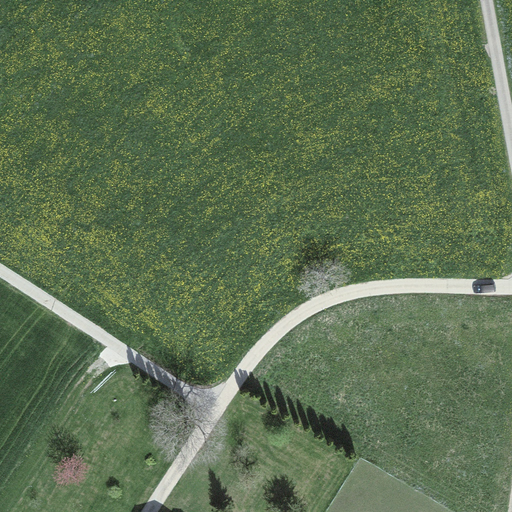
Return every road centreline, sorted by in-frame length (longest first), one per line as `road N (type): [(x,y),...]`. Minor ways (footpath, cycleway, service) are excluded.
road 1 (track): [(511,285),(375,287),(293,317),(215,408),(150,511)]
road 2 (track): [(215,408),(0,272)]
road 3 (track): [(511,132),(487,0)]
